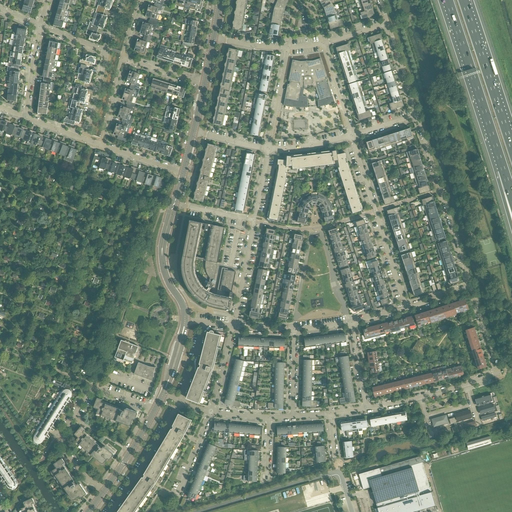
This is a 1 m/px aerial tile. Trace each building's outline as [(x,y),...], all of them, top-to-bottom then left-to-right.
[(102,0),(99,0),(97,9),(102,11),(103,9),(109,10),(110,8),(111,9),(112,4),(103,0),(102,0)] [(177,7),(184,8),(185,0),(176,0),(176,1),(175,5),(177,6),(177,7)] [(197,0),(195,10),(195,11),(201,12),(202,8),(202,5),(203,6),(203,2),(203,0),(201,0),(197,0)] [(274,8),(274,9),(284,11),(287,3),(281,0),(268,0),(268,2),(273,4),(273,3),(276,4),(274,8)] [(324,9),(333,6),(333,5),(331,1),(330,0),(322,5),(324,9)] [(57,8),(58,8),(67,11),(69,5),(60,2),(59,5),(58,5),(57,8)] [(32,7),(23,5),(21,4),(20,8),(19,12),(23,14),(24,11),(28,13),(28,14),(30,15),(32,8),(32,7)] [(147,8),(146,11),(157,14),(158,10),(161,11),(162,6),(156,4),(155,7),(151,6),(149,5),(148,7),(148,8),(147,8)] [(324,9),(325,13),(337,10),(335,5),(333,6),(324,9)] [(55,14),(56,14),(66,16),(67,11),(58,8),(57,11),(56,11),(55,14)] [(97,17),(96,20),(106,23),(107,18),(106,18),(107,16),(102,14),(102,11),(97,9),(95,13),(97,13),(96,15),(96,16),(97,17)] [(364,12),(364,11),(360,13),(362,19),(375,15),(373,9),(364,12)] [(325,13),(327,18),(339,14),(338,10),(337,10),(325,13)] [(150,21),(157,24),(158,20),(160,15),(157,14),(146,11),(146,13),(146,14),(145,16),(147,17),(151,18),(150,21)] [(55,20),(64,22),(66,23),(68,17),(66,16),(56,14),(56,17),(54,17),(54,19),(55,20)] [(327,18),(328,23),(338,20),(341,19),(339,14),(327,18)] [(90,22),(88,28),(96,30),(97,28),(102,30),(103,28),(104,28),(106,23),(96,20),(94,19),(92,23),(90,22)] [(185,19),(184,25),(197,27),(198,21),(196,21),(189,20),(187,19),(185,19)] [(338,20),(328,23),(330,29),(334,28),(339,27),(343,25),(341,19),(338,20)] [(55,20),(53,27),(56,28),(56,26),(62,28),(64,22),(55,20)] [(142,25),(141,28),(151,31),(152,27),(156,28),(157,24),(150,21),(150,24),(145,23),(143,22),(142,24),(142,25)] [(184,25),(183,30),(196,33),(197,30),(196,30),(196,29),(197,27),(184,25)] [(96,30),(88,28),(86,34),(90,35),(89,40),(94,42),(95,41),(98,42),(99,40),(101,35),(95,33),(96,31),(96,30)] [(146,35),(145,38),(151,40),(152,37),(149,36),(151,31),(141,28),(140,30),(140,31),(139,33),(142,34),(146,35)] [(280,31),(270,29),(269,34),(268,38),(275,38),(276,35),(279,36),(280,31)] [(182,36),(185,37),(195,39),(195,36),(195,35),(196,35),(196,33),(183,30),(182,36)] [(14,34),(13,40),(25,42),(25,39),(26,39),(27,36),(26,36),(16,34),(14,34)] [(370,44),(371,44),(374,43),(374,42),(383,40),(381,34),(368,38),(370,44)] [(136,42),(135,45),(147,48),(148,49),(151,40),(145,38),(144,41),(140,40),(138,39),(137,41),(137,42),(136,42)] [(49,41),(48,47),(57,49),(60,49),(61,43),(59,43),(52,42),(52,40),(50,40),(49,41)] [(371,44),(373,48),(384,45),(383,40),(374,42),(374,43),(371,44)] [(336,48),(338,54),(346,51),(346,52),(349,51),(350,50),(348,44),(336,48)] [(147,48),(135,45),(134,48),(135,48),(134,51),(136,51),(139,52),(138,53),(145,55),(147,48)] [(374,53),(377,52),(386,50),(384,45),(373,48),(374,53)] [(48,50),(47,53),(56,55),(57,49),(48,47),(47,47),(46,50),(48,50)] [(160,59),(162,60),(165,50),(160,48),(157,56),(157,58),(159,58),(160,59)] [(166,60),(168,61),(171,50),(166,48),(165,50),(162,60),(164,61),(165,60),(166,61),(166,60)] [(173,63),(176,54),(177,52),(171,50),(168,61),(170,62),(171,62),(171,63),(173,63)] [(10,58),(12,58),(21,60),(22,56),(23,57),(24,54),(23,54),(13,52),(11,52),(10,58)] [(262,59),(265,60),(274,62),(275,56),(267,55),(268,52),(262,52),(261,55),(263,55),(262,59)] [(46,56),(46,59),(55,61),(56,55),(47,53),(46,53),(45,55),(46,56)] [(79,64),(81,64),(87,66),(88,63),(94,65),(96,60),(95,59),(95,57),(92,56),(92,55),(86,54),(85,59),(83,58),(82,60),(80,60),(79,64)] [(176,64),(179,65),(181,55),(176,54),(173,63),(175,64),(176,64)] [(187,57),(184,66),(187,67),(190,68),(190,66),(191,66),(192,63),(191,63),(193,59),(193,56),(188,54),(187,57)] [(181,65),(184,66),(187,57),(181,55),(179,65),(181,65)] [(341,64),(349,61),(352,60),(350,55),(339,59),(341,64)] [(8,67),(19,68),(19,69),(19,65),(22,66),(22,63),(21,63),(21,60),(12,58),(11,63),(8,63),(8,67)] [(45,61),(45,65),(54,66),(56,67),(58,61),(55,61),(46,59),(45,58),(44,61),(45,61)] [(288,81),(290,81),(289,84),(288,84),(285,98),(283,105),(296,107),(307,107),(307,97),(302,96),(304,88),(312,88),(316,87),(320,100),(318,99),(318,100),(318,106),(322,106),(334,102),(332,96),(328,82),(326,82),(325,79),(327,79),(320,58),(313,61),(308,61),(304,61),(300,62),(292,60),(288,81)] [(44,67),(44,71),(53,72),(54,66),(45,65),(44,64),(43,67),(44,67)] [(78,74),(81,75),(91,77),(93,72),(92,72),(92,70),(86,68),(87,66),(81,64),(80,68),(78,74)] [(342,69),(344,74),(352,71),(355,70),(354,65),(351,66),(342,69)] [(10,71),(10,77),(19,78),(19,75),(20,75),(21,72),(18,72),(19,68),(8,67),(7,71),(10,71)] [(44,77),(43,80),(51,81),(52,78),(54,79),(55,73),(53,72),(44,71),(43,74),(42,74),(41,76),(44,77)] [(128,73),(128,76),(138,80),(140,74),(132,72),(130,71),(129,73),(129,74),(128,73)] [(74,84),(76,84),(82,86),(83,83),(89,84),(89,82),(90,82),(91,77),(81,75),(78,74),(77,80),(75,79),(74,84)] [(357,75),(354,76),(346,78),(347,84),(358,80),(357,75)] [(134,85),(133,87),(139,89),(140,85),(138,83),(137,83),(138,80),(128,76),(127,79),(127,80),(126,82),(128,83),(134,85)] [(150,88),(156,90),(159,80),(157,79),(157,80),(155,79),(153,79),(153,81),(150,80),(148,86),(151,87),(150,88)] [(41,89),(50,90),(52,91),(53,85),(53,83),(51,82),(51,81),(43,80),(43,83),(40,83),(40,86),(41,86),(41,89)] [(156,90),(161,91),(164,82),(162,81),(161,81),(159,80),(156,90)] [(348,85),(349,90),(360,87),(359,81),(348,85)] [(161,91),(167,93),(170,83),(168,82),(167,83),(166,83),(164,82),(161,91)] [(167,93),(172,95),(175,85),(173,85),(172,84),(170,83),(167,93)] [(73,94),(74,94),(86,97),(88,92),(87,92),(87,90),(81,88),(82,86),(76,84),(74,91),(72,90),(72,93),(73,94)] [(172,95),(178,96),(181,87),(177,86),(175,85),(172,95)] [(349,90),(351,95),(362,91),(361,86),(360,87),(349,90)] [(124,91),(123,94),(133,97),(135,92),(139,93),(140,90),(139,89),(133,87),(132,90),(128,89),(125,88),(125,91),(124,91)] [(181,87),(178,96),(183,98),(185,94),(186,91),(186,89),(184,88),(181,87)] [(351,95),(352,100),(364,96),(362,91),(351,95)] [(86,97),(74,94),(72,100),(70,99),(69,103),(77,105),(78,103),(84,104),(84,102),(85,102),(86,97)] [(126,104),(127,105),(134,107),(135,104),(131,103),(133,97),(123,94),(122,97),(123,97),(122,97),(122,100),(124,100),(127,101),(126,104)] [(17,96),(8,95),(7,101),(10,101),(11,101),(13,102),(13,103),(16,103),(17,96)] [(352,100),(354,105),(365,101),(364,96),(352,100)] [(393,102),(391,103),(389,104),(391,110),(396,109),(404,106),(402,100),(393,103),(393,102)] [(354,105),(355,110),(364,107),(367,106),(365,101),(354,105)] [(69,114),(71,114),(81,117),(83,112),(82,111),(82,109),(77,108),(77,105),(69,103),(68,109),(70,110),(69,114)] [(120,108),(119,111),(129,115),(131,109),(134,110),(135,107),(134,107),(127,105),(126,108),(123,107),(121,106),(120,108),(120,109),(120,108)] [(168,106),(166,112),(169,113),(178,115),(180,109),(178,109),(178,108),(168,106)] [(365,112),(357,114),(359,121),(372,117),(371,116),(372,116),(371,112),(370,113),(370,110),(369,110),(365,111),(365,112)] [(125,120),(124,122),(130,124),(131,123),(132,122),(132,120),(133,119),(133,118),(133,117),(133,116),(129,115),(119,111),(118,114),(118,115),(117,117),(120,118),(125,120)] [(166,112),(165,117),(168,118),(178,120),(178,118),(178,117),(178,115),(169,113),(166,112)] [(81,117),(71,114),(70,118),(66,117),(65,119),(64,118),(63,123),(72,125),(73,122),(79,124),(79,122),(80,122),(81,117)] [(168,118),(166,124),(176,126),(176,124),(177,123),(178,120),(168,118)] [(5,133),(6,133),(6,132),(7,132),(10,124),(11,122),(6,120),(6,122),(2,120),(0,124),(0,130),(2,132),(3,132),(4,131),(6,132),(5,133)] [(115,126),(114,129),(125,132),(126,129),(129,129),(131,125),(130,124),(124,122),(123,125),(119,124),(117,123),(116,126),(115,126)] [(13,137),(14,137),(15,136),(18,127),(19,126),(14,124),(14,126),(10,124),(7,132),(6,132),(6,133),(6,134),(11,136),(12,135),(14,136),(13,137)] [(22,140),(23,140),(23,139),(26,130),(27,131),(27,129),(20,126),(20,128),(18,127),(15,136),(14,137),(19,139),(20,139),(20,138),(22,139),(22,140)] [(410,128),(404,130),(407,140),(413,138),(410,128)] [(125,132),(114,129),(113,132),(114,132),(113,135),(115,135),(119,137),(118,140),(125,142),(126,139),(123,138),(125,132)] [(23,140),(27,142),(27,144),(30,145),(31,143),(31,142),(32,142),(35,134),(36,132),(31,131),(31,132),(27,131),(26,130),(23,139),(23,140)] [(399,132),(402,142),(407,140),(404,130),(401,131),(399,132)] [(131,144),(137,146),(141,134),(135,132),(134,134),(134,135),(132,142),(131,144)] [(396,132),(393,133),(396,144),(402,142),(399,132),(398,132),(399,132),(397,133),(396,132)] [(388,135),(391,145),(396,144),(393,133),(390,135),(388,135)] [(39,146),(40,147),(44,136),(39,134),(39,135),(35,134),(32,142),(31,142),(31,143),(31,144),(36,145),(37,146),(37,145),(39,145),(39,146)] [(142,148),(145,139),(146,136),(141,134),(137,146),(139,147),(140,147),(142,148)] [(386,136),(382,137),(386,147),(391,145),(388,135),(388,136),(386,136)] [(48,150),(48,149),(52,140),(51,140),(48,139),(48,137),(44,136),(40,147),(41,146),(43,147),(42,148),(48,150)] [(377,139),(380,149),(386,147),(382,137),(379,138),(377,139)] [(151,151),(153,152),(157,139),(152,138),(151,140),(148,149),(150,150),(151,151)] [(56,153),(57,152),(60,143),(56,142),(57,141),(52,139),(51,140),(52,140),(48,149),(48,150),(49,150),(49,149),(51,150),(51,151),(51,152),(52,151),(56,153)] [(146,149),(148,149),(151,140),(145,139),(142,148),(144,149),(145,148),(146,149)] [(159,153),(162,142),(162,141),(157,139),(153,152),(155,153),(155,152),(156,152),(159,153)] [(375,139),(371,140),(375,151),(380,149),(377,139),(375,140),(375,139)] [(375,151),(371,140),(366,142),(366,144),(364,145),(366,151),(368,150),(369,152),(375,151)] [(65,157),(65,156),(65,155),(68,147),(64,145),(65,144),(60,142),(60,143),(57,152),(56,153),(57,154),(58,153),(60,153),(59,154),(60,155),(65,157)] [(161,154),(164,155),(167,146),(168,143),(162,142),(159,153),(161,154)] [(65,156),(65,157),(64,159),(72,163),(77,150),(73,148),(73,147),(69,145),(68,147),(65,155),(65,156)] [(167,146),(164,155),(167,156),(169,157),(170,155),(171,155),(172,152),(171,152),(173,148),(167,146)] [(406,152),(408,158),(419,154),(418,151),(417,149),(406,152)] [(247,150),(245,159),(254,161),(254,160),(255,160),(255,159),(255,158),(255,155),(252,154),(253,152),(247,150)] [(332,153),(325,153),(327,165),(337,164),(337,166),(346,163),(345,158),(346,158),(345,153),(337,155),(336,150),(332,151),(332,153)] [(325,153),(318,154),(320,166),(327,165),(325,153)] [(318,154),(312,155),(313,167),(320,166),(318,154)] [(408,158),(410,163),(421,159),(420,159),(420,158),(420,157),(419,154),(408,158)] [(312,155),(305,156),(306,168),(313,167),(312,155)] [(279,165),(278,170),(287,171),(288,170),(293,169),(291,158),(291,156),(287,156),(286,160),(278,159),(277,165),(279,165)] [(305,156),(298,157),(300,169),(306,168),(305,156)] [(298,157),(291,158),(293,169),(300,169),(298,157)] [(107,171),(108,171),(108,170),(111,162),(112,160),(107,158),(107,159),(102,158),(99,168),(104,170),(105,170),(105,169),(107,169),(107,171)] [(410,163),(411,168),(422,165),(421,161),(421,162),(420,160),(421,160),(421,159),(410,163)] [(384,160),(382,160),(372,163),(372,164),(372,166),(373,169),(383,165),(385,165),(384,160)] [(115,174),(116,174),(116,173),(119,165),(120,163),(115,162),(115,163),(111,162),(108,170),(108,171),(107,172),(112,173),(113,174),(113,173),(113,172),(115,173),(115,174)] [(124,177),(125,176),(128,167),(128,166),(124,164),(123,166),(119,165),(116,173),(116,174),(121,176),(122,176),(122,175),(124,176),(124,177)] [(375,174),(385,171),(383,165),(373,169),(374,172),(375,172),(375,174)] [(411,168),(413,173),(424,170),(423,168),(422,165),(411,168)] [(132,180),(133,180),(137,169),(132,167),(132,169),(128,167),(125,176),(124,177),(129,179),(130,179),(130,178),(131,178),(133,179),(132,180)] [(142,183),(142,182),(145,173),(141,172),(141,170),(137,169),(133,180),(134,180),(134,179),(136,180),(136,181),(137,182),(137,181),(142,183)] [(413,173),(414,178),(426,175),(425,172),(424,172),(424,170),(413,173)] [(376,176),(376,179),(387,176),(385,171),(375,174),(376,176)] [(150,186),(151,185),(151,184),(153,176),(149,175),(150,173),(145,172),(145,173),(142,182),(142,183),(143,183),(143,182),(145,183),(144,184),(145,184),(150,186)] [(151,184),(151,185),(152,184),(154,185),(153,185),(153,186),(154,187),(154,186),(159,188),(159,187),(162,188),(164,183),(161,182),(162,178),(158,177),(159,175),(154,174),(153,176),(151,184)] [(414,178),(416,184),(427,180),(426,178),(427,178),(426,175),(414,178)] [(378,184),(388,181),(387,176),(376,179),(378,182),(378,184)] [(416,184),(418,189),(429,185),(428,182),(427,180),(416,184)] [(379,186),(380,189),(390,186),(388,181),(378,184),(379,184),(379,186)] [(429,185),(418,189),(419,194),(431,191),(431,190),(429,185)] [(381,194),(381,195),(392,191),(390,186),(380,189),(381,193),(381,192),(382,194),(381,194)] [(382,197),(383,200),(393,196),(392,191),(381,195),(382,195),(382,196),(382,197)] [(309,193),(301,199),(310,207),(313,205),(310,196),(309,193)] [(319,193),(318,196),(316,205),(319,206),(325,199),(327,197),(319,193)] [(393,196),(383,200),(385,205),(395,202),(393,196)] [(421,200),(423,205),(434,202),(432,196),(421,200)] [(297,207),(300,208),(309,209),(310,207),(301,199),(297,207)] [(329,206),(325,199),(319,206),(321,209),(329,206)] [(425,210),(436,207),(435,207),(435,205),(434,202),(423,205),(420,206),(422,211),(425,210)] [(245,205),(236,204),(234,212),(243,213),(242,213),(243,211),(244,211),(245,210),(245,209),(245,208),(245,205)] [(425,210),(426,215),(437,212),(436,209),(436,207),(425,210)] [(387,211),(388,216),(398,213),(397,208),(387,211)] [(426,215),(428,221),(439,217),(438,215),(437,212),(426,215)] [(390,221),(400,218),(398,213),(388,216),(389,219),(390,219),(390,221)] [(428,221),(430,226),(441,222),(440,219),(439,219),(439,217),(428,221)] [(391,223),(392,226),(402,223),(400,218),(390,221),(391,223)] [(201,223),(189,220),(182,259),(181,261),(181,263),(181,264),(181,266),(181,268),(181,270),(182,272),(182,274),(182,275),(183,277),(183,279),(184,281),(185,283),(185,284),(186,286),(187,288),(188,289),(189,291),(190,292),(191,294),(193,295),(194,296),(195,298),(197,299),(198,300),(199,301),(201,302),(203,303),(204,304),(207,305),(209,306),(210,307),(214,308),(228,310),(229,311),(230,309),(233,292),(232,292),(236,272),(222,269),(216,296),(215,296),(214,295),(213,295),(211,294),(209,293),(208,292),(206,291),(205,290),(204,289),(203,288),(201,287),(200,286),(199,284),(198,282),(197,281),(196,280),(196,278),(195,277),(195,275),(194,274),(194,272),(194,271),(193,269),(193,268),(193,266),(193,264),(193,263),(193,261),(201,223)] [(430,226),(431,231),(442,227),(441,225),(442,225),(441,222),(430,226)] [(393,231),(393,232),(403,228),(402,223),(392,226),(393,230),(393,231)] [(213,225),(206,261),(205,262),(205,263),(205,264),(205,266),(205,267),(205,268),(205,269),(206,271),(206,272),(206,273),(207,273),(207,274),(208,275),(208,276),(209,277),(210,278),(209,282),(206,285),(211,288),(214,285),(213,284),(214,279),(224,227),(213,225)] [(431,231),(433,236),(444,233),(443,229),(442,228),(442,227),(431,231)] [(394,234),(395,237),(405,234),(408,233),(406,228),(403,228),(393,232),(394,232),(394,234)] [(444,233),(433,236),(435,241),(446,238),(446,237),(445,238),(445,236),(444,233)] [(396,242),(397,242),(407,239),(405,234),(395,237),(396,240),(397,242),(396,242)] [(397,244),(398,247),(408,244),(407,239),(397,242),(397,244)] [(435,244),(437,250),(448,246),(447,243),(446,241),(447,241),(435,244)] [(408,244),(398,247),(399,250),(400,252),(410,249),(408,244)] [(335,254),(344,251),(346,250),(345,246),(342,247),(334,249),(335,254)] [(437,250),(439,255),(450,251),(449,249),(448,246),(437,250)] [(439,255),(440,260),(452,256),(451,253),(450,253),(450,252),(450,251),(439,255)] [(402,258),(403,261),(413,257),(411,252),(401,255),(401,256),(402,257),(402,258)] [(440,260),(442,265),(453,262),(453,261),(453,262),(452,260),(453,260),(452,256),(440,260)] [(404,266),(414,263),(413,257),(403,261),(404,264),(404,266)] [(442,265),(444,270),(455,267),(454,264),(453,262),(442,265)] [(405,268),(406,271),(416,268),(414,263),(404,266),(405,266),(405,268)] [(444,270),(445,275),(456,272),(456,270),(455,267),(444,270)] [(407,276),(418,273),(416,268),(406,271),(407,274),(408,276),(407,276)] [(445,275),(447,281),(458,277),(457,274),(456,272),(457,272),(456,272),(445,275)] [(408,278),(409,281),(419,278),(418,273),(407,276),(408,276),(408,278)] [(458,277),(447,281),(448,285),(460,282),(458,277)] [(411,286),(421,283),(419,278),(409,281),(410,284),(411,286)] [(411,288),(412,291),(422,288),(421,283),(411,286),(411,287),(412,288),(411,288)] [(349,298),(351,303),(362,299),(360,295),(358,295),(349,298)] [(351,303),(352,307),(363,304),(362,299),(351,303)] [(465,299),(452,303),(456,313),(468,309),(465,299)] [(364,303),(363,304),(352,307),(354,312),(358,310),(359,312),(362,310),(362,309),(365,308),(364,303)] [(452,303),(440,307),(443,319),(456,314),(456,313),(452,303)] [(440,307),(427,311),(430,322),(430,323),(443,319),(440,307)] [(120,336),(124,338),(120,336),(120,335),(119,334),(119,333),(123,320),(136,324),(137,330),(138,336),(137,342),(139,336),(138,330),(136,324),(124,320),(128,308),(118,333),(119,334),(119,335),(120,336)] [(430,322),(427,311),(414,316),(418,326),(430,322)] [(412,316),(407,317),(409,326),(410,329),(415,327),(415,325),(412,316)] [(465,330),(467,335),(476,332),(474,327),(473,328),(472,325),(466,327),(467,330),(465,330)] [(371,339),(368,328),(363,329),(364,335),(362,335),(363,341),(371,339)] [(213,368),(220,342),(222,335),(214,333),(214,332),(213,332),(213,331),(212,331),(212,330),(211,330),(210,331),(209,331),(209,332),(207,332),(199,364),(200,364),(199,367),(198,367),(186,398),(200,404),(212,372),(213,368)] [(115,357),(129,363),(132,364),(138,346),(121,340),(115,357)] [(413,349),(421,354),(426,346),(418,341),(413,349)] [(471,349),(473,355),(482,352),(480,347),(471,349)] [(475,359),(476,365),(485,362),(483,357),(475,359)] [(134,374),(150,380),(152,381),(152,380),(153,378),(153,377),(153,376),(153,374),(153,373),(154,372),(154,370),(154,369),(155,368),(155,367),(149,367),(138,362),(134,374)] [(61,392),(71,397),(71,396),(72,395),(72,394),(72,393),(71,392),(72,391),(72,390),(71,390),(71,389),(70,389),(71,386),(56,381),(55,383),(65,388),(64,389),(63,389),(62,390),(62,391),(61,392)] [(61,392),(58,396),(71,404),(71,402),(69,399),(71,397),(61,392)] [(53,399),(56,400),(65,406),(66,404),(70,405),(71,404),(58,396),(56,394),(53,399)] [(476,399),(478,406),(483,404),(484,405),(486,405),(486,404),(492,402),(490,395),(476,399)] [(96,414),(118,422),(128,425),(129,426),(130,425),(131,425),(131,424),(131,423),(133,419),(134,419),(135,419),(136,418),(136,417),(136,416),(137,413),(137,412),(127,408),(124,409),(124,411),(120,409),(101,402),(102,400),(98,398),(97,398),(96,399),(93,407),(94,407),(94,408),(98,409),(96,414)] [(240,402),(234,401),(226,399),(224,404),(239,408),(240,402)] [(56,400),(53,405),(65,412),(66,411),(64,408),(65,406),(56,400)] [(479,408),(480,414),(494,409),(493,404),(479,408)] [(53,405),(50,409),(60,415),(61,413),(64,414),(65,412),(53,405)] [(50,409),(48,413),(60,421),(61,420),(58,416),(60,415),(50,409)] [(455,414),(457,421),(471,417),(469,410),(455,414)] [(400,412),(395,413),(397,422),(401,421),(401,424),(403,424),(403,421),(402,421),(400,412)] [(48,413),(45,418),(54,423),(55,422),(59,422),(60,421),(48,413)] [(171,428),(164,440),(143,474),(144,475),(143,477),(142,477),(116,511),(135,511),(150,491),(153,493),(157,488),(154,485),(156,482),(160,484),(163,478),(160,476),(181,440),(184,436),(185,433),(187,429),(192,420),(180,414),(178,414),(172,426),(173,426),(172,429),(171,428)] [(390,414),(385,415),(386,424),(391,423),(391,426),(393,426),(393,425),(393,423),(391,423),(390,414)] [(432,423),(433,427),(449,423),(446,414),(431,419),(432,423)] [(380,416),(375,417),(376,426),(380,425),(381,428),(383,428),(382,425),(381,425),(380,416)] [(369,427),(370,430),(375,429),(377,428),(376,426),(375,417),(370,418),(370,419),(368,420),(368,422),(369,427)] [(45,418),(42,422),(54,430),(55,428),(53,425),(54,423),(45,418)] [(362,428),(369,427),(368,422),(368,420),(366,420),(366,419),(361,419),(362,428)] [(458,426),(460,432),(477,427),(475,421),(458,426)] [(42,422),(39,426),(48,432),(50,430),(53,431),(54,430),(42,422)] [(219,432),(220,423),(215,422),(214,427),(213,427),(212,427),(211,427),(211,431),(215,433),(216,432),(219,432)] [(39,426),(36,431),(49,438),(50,437),(47,434),(48,432),(39,426)] [(75,441),(93,456),(94,457),(101,463),(102,464),(103,463),(104,463),(105,462),(107,459),(108,459),(109,459),(110,459),(111,459),(111,458),(111,457),(114,455),(114,454),(113,454),(105,446),(103,447),(102,448),(83,432),(85,430),(81,427),(80,427),(75,434),(74,434),(75,435),(78,437),(75,441)] [(31,433),(34,435),(43,441),(44,439),(48,440),(49,438),(36,431),(34,429),(31,433)] [(43,441),(34,435),(33,435),(33,436),(33,437),(32,437),(32,438),(32,439),(32,440),(33,441),(33,442),(34,443),(35,444),(36,444),(36,445),(37,445),(38,445),(39,444),(40,444),(40,443),(41,443),(42,442),(43,441)] [(490,436),(466,443),(467,446),(490,439),(491,439),(490,436)] [(208,443),(206,448),(214,451),(216,447),(208,443)] [(206,448),(204,453),(213,456),(214,451),(206,448)] [(204,453),(202,458),(211,461),(213,456),(204,453)] [(435,506),(432,495),(430,490),(421,456),(359,474),(363,489),(371,487),(376,503),(378,511),(413,511),(414,511),(416,511),(435,506)] [(202,458),(200,463),(209,466),(211,461),(202,458)] [(74,481),(71,476),(62,464),(65,462),(62,459),(61,459),(54,463),(54,464),(54,465),(56,468),(52,471),(71,499),(72,499),(73,500),(74,500),(75,499),(76,498),(79,496),(79,497),(80,497),(81,497),(82,497),(83,497),(83,496),(86,494),(86,493),(80,484),(78,483),(76,484),(74,481)] [(0,472),(7,467),(10,466),(7,461),(0,465),(0,472)] [(200,463),(198,467),(207,471),(209,466),(200,463)] [(0,475),(1,477),(10,471),(7,467),(0,472),(0,475)] [(198,467),(196,472),(205,475),(207,471),(198,467)] [(0,482),(1,484),(13,476),(10,471),(1,477),(2,479),(0,482)] [(196,472),(195,477),(203,480),(205,475),(196,472)] [(6,484),(7,486),(16,480),(13,476),(1,484),(2,485),(6,484)] [(195,477),(193,482),(201,485),(203,480),(195,477)] [(18,478),(16,480),(7,486),(7,487),(8,487),(8,488),(9,488),(10,489),(11,489),(12,490),(13,490),(14,489),(15,489),(16,488),(16,487),(17,486),(17,485),(18,485),(21,482),(19,479),(18,478)] [(193,482),(191,486),(199,490),(201,485),(193,482)] [(191,486),(189,491),(197,495),(199,490),(191,486)] [(197,495),(189,491),(187,496),(189,497),(188,499),(191,500),(192,498),(195,499),(197,495)] [(25,507),(21,509),(22,511),(35,511),(32,504),(34,503),(33,499),(32,498),(31,498),(24,502),(23,502),(23,503),(25,507)]
